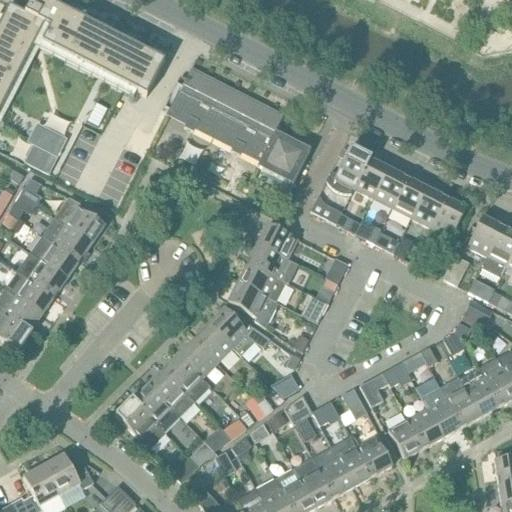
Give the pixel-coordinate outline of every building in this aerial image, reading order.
[(145,100),(164,64),(38,0),(32,0),(24,16),(8,7),(0,23),(0,111),(43,27),(49,30),(40,46),(145,100)] [(180,88),(165,118),(166,119),(167,116),(185,126),(183,130),(192,135),(195,130),(232,149),(230,154),(239,159),(241,154),(259,163),(256,170),(263,174),(267,176),(263,183),(288,196),(291,189),(310,153),(280,138),(283,132),(277,129),(282,118),(281,118),(190,71),(185,81),(183,80),(179,87),(180,88)] [(33,148),(24,165),(48,177),(66,142),(37,127),(27,145),(33,148)] [(346,198),(350,198),(353,192),(369,160),(349,150),(335,177),(330,174),(325,184),(327,188),(330,191),(333,194),(337,196),(341,197),(346,198)] [(353,192),(372,202),(387,172),(369,163),(370,161),(369,160),(353,192)] [(68,177),(102,196),(111,180),(76,161),(68,177)] [(372,202),(391,212),(407,182),(387,172),(372,202)] [(7,180),(18,187),(23,179),(12,173),(7,180)] [(29,182),(19,198),(36,209),(41,200),(35,197),(41,188),(29,182)] [(426,192),(407,182),(391,212),(411,221),(426,192)] [(411,221),(430,231),(445,201),(426,192),(411,221)] [(0,216),(0,217),(11,198),(4,193),(0,199),(0,216)] [(19,198),(8,217),(18,222),(24,213),(30,217),(36,209),(19,198)] [(309,214),(327,224),(332,213),(324,209),(317,198),(309,214)] [(91,247),(104,229),(77,210),(79,207),(68,201),(54,221),(91,247)] [(465,212),(445,201),(430,231),(450,242),(465,212)] [(332,213),(327,224),(335,228),(340,217),(332,213)] [(12,233),(18,222),(8,217),(2,227),(12,233)] [(340,217),(335,228),(354,238),(359,227),(340,217)] [(466,250),(486,260),(501,230),(481,220),(466,250)] [(79,265),(91,247),(54,221),(41,239),(79,265)] [(359,227),(354,238),(365,244),(371,232),(373,228),(361,222),(359,227)] [(267,227),(256,247),(286,263),(297,242),(278,233),(267,227)] [(501,278),(505,270),(511,256),(511,235),(501,230),(486,260),(481,269),(483,269),(485,272),(487,274),(490,276),(493,277),(496,278),(500,278),(501,278)] [(371,232),(365,244),(373,248),(378,238),(379,237),(379,236),(371,232)] [(378,238),(373,248),(392,257),(398,246),(379,236),(379,237),(378,238)] [(41,239),(29,256),(66,283),(79,265),(41,239)] [(256,247),(247,266),(277,282),(285,286),(287,287),(297,268),(286,263),(256,247)] [(404,261),(409,252),(400,248),(395,257),(404,261)] [(16,274),(26,281),(54,300),(66,283),(29,256),(16,274)] [(454,259),(442,283),(456,290),(468,266),(454,259)] [(331,270),(343,276),(347,268),(335,262),(331,270)] [(435,278),(439,270),(428,265),(424,272),(435,278)] [(247,266),(237,286),(276,305),(285,286),(277,282),(247,266)] [(42,318),(54,300),(26,281),(16,274),(4,292),(42,318)] [(322,290),(333,295),(337,288),(326,283),(322,290)] [(474,283),(467,295),(487,305),(493,294),(493,293),(474,283)] [(237,286),(227,306),(256,321),(254,324),(265,332),(278,307),(276,305),(237,286)] [(4,292),(0,297),(0,316),(31,337),(32,336),(30,335),(42,318),(4,292)] [(493,294),(487,305),(495,309),(501,298),(493,294)] [(470,303),(465,314),(475,319),(486,325),(491,314),(470,303)] [(299,318),(317,327),(321,318),(304,309),(299,318)] [(208,327),(232,351),(240,359),(254,346),(263,352),(269,343),(248,328),(245,333),(224,311),(208,327)] [(479,322),(464,315),(460,322),(475,330),(479,322)] [(0,342),(18,355),(31,337),(0,316),(0,342)] [(469,331),(459,326),(453,337),(460,340),(464,342),(469,331)] [(216,366),(232,351),(208,327),(193,343),(216,366)] [(293,350),(303,355),(309,342),(299,337),(293,350)] [(449,339),(442,343),(451,359),(466,351),(460,340),(453,337),(449,339)] [(177,358),(201,382),(216,366),(193,343),(177,358)] [(420,355),(419,355),(428,370),(437,365),(428,351),(428,350),(420,355)] [(502,359),(497,364),(498,365),(501,370),(511,389),(511,354),(509,355),(502,359)] [(210,391),(201,382),(177,358),(162,373),(195,406),(210,391)] [(285,369),(293,373),(299,362),(291,358),(285,369)] [(404,364),(401,366),(407,376),(415,371),(409,361),(404,364)] [(495,362),(478,372),(482,381),(499,410),(511,402),(511,389),(501,370),(498,365),(497,364),(496,362),(495,362)] [(390,371),(382,376),(388,387),(389,390),(398,385),(390,371)] [(478,372),(459,382),(463,391),(480,420),(499,410),(482,381),(478,372)] [(180,422),(195,406),(162,373),(147,389),(180,422)] [(282,401),(297,392),(288,376),(269,387),(282,401)] [(388,387),(382,376),(359,389),(370,410),(383,403),(377,393),(388,387)] [(433,380),(414,391),(420,401),(426,412),(442,441),(461,431),(439,391),(433,380)] [(458,381),(439,391),(461,431),(480,420),(463,391),(459,382),(458,381)] [(130,402),(165,437),(180,422),(147,389),(132,403),(131,401),(130,402)] [(366,417),(353,392),(341,399),(354,423),(366,417)] [(312,418),(311,415),(302,399),(283,412),(293,428),(312,418)] [(146,455),(165,437),(130,402),(114,418),(139,443),(137,446),(146,455)] [(257,407),(265,418),(272,413),(264,402),(257,407)] [(258,423),(265,418),(257,407),(250,413),(258,423)] [(311,415),(312,418),(319,429),(328,425),(320,411),(311,415)] [(426,412),(407,422),(423,452),(442,441),(426,412)] [(283,422),(278,416),(267,424),(272,430),(283,422)] [(407,422),(387,433),(403,463),(423,452),(407,422)] [(222,433),(230,444),(245,432),(240,426),(233,431),(230,428),(222,433)] [(212,454),(230,444),(222,433),(219,430),(202,443),(204,446),(212,454)] [(263,430),(249,437),(255,448),(269,440),(263,430)] [(372,480),(355,451),(350,440),(331,451),(353,491),(372,480)] [(375,440),(355,451),(372,480),(391,469),(375,440)] [(250,449),(244,441),(230,451),(236,459),(250,449)] [(204,446),(189,461),(197,470),(204,464),(213,461),(217,459),(212,454),(204,446)] [(312,461),(318,472),(334,501),(353,491),(331,451),(312,461)] [(213,461),(219,471),(230,465),(225,455),(217,459),(213,461)] [(93,486),(86,473),(84,470),(73,476),(63,458),(42,469),(59,498),(78,487),(81,493),(93,486)] [(497,486),(511,483),(511,460),(493,463),(497,486)] [(180,487),(191,476),(197,470),(189,461),(171,478),(180,487)] [(318,472),(312,461),(293,472),(315,511),(334,501),(318,472)] [(32,498),(11,510),(12,511),(41,511),(39,509),(59,498),(42,469),(22,480),(32,498)] [(293,472),(274,482),(290,511),(313,511),(315,511),(293,472)] [(290,511),(274,482),(255,493),(265,511),(290,511)] [(500,507),(511,504),(511,483),(497,486),(500,507)] [(99,507),(104,511),(112,511),(126,498),(117,489),(99,507)] [(199,489),(189,497),(202,511),(221,511),(209,498),(208,499),(199,489)] [(236,503),(241,511),(265,511),(255,493),(236,503)] [(130,511),(135,507),(126,498),(112,511),(130,511)]
